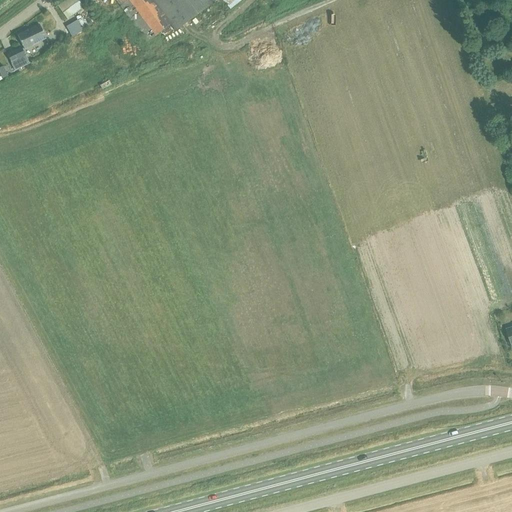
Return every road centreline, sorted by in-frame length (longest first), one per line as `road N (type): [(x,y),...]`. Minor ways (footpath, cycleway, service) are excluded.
road 1 (unclassified): [(511,393),(441,397),(8,511)]
road 2 (primary): [(176,511),(511,422)]
road 3 (unclassified): [(290,511),(511,453)]
